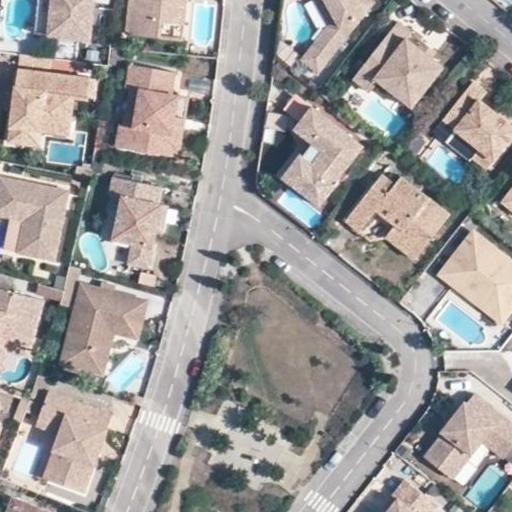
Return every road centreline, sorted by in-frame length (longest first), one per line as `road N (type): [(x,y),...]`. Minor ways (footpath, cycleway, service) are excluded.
road 1 (residential): [(219,206),(253,218),(417,347),(410,394),(320,511)]
road 2 (residential): [(128,511),(151,459),(219,206)]
road 3 (residential): [(219,206),(245,0)]
